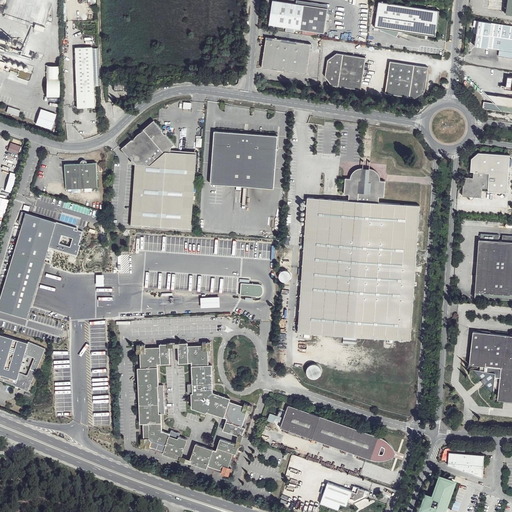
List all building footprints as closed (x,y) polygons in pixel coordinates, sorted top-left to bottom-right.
[(273,1),(269,26),(301,30),(305,5),(273,1)] [(435,36),(439,11),(379,1),(375,27),(399,31),(435,36)] [(328,8),(305,5),(301,30),(325,34),(328,8)] [(511,50),(511,26),(475,20),(474,27),(478,27),(475,46),(511,50)] [(399,31),(375,27),(397,36),(399,31)] [(0,70),(2,71),(3,70),(10,72),(10,71),(16,73),(17,78),(31,81),(34,69),(34,66),(34,60),(35,58),(41,60),(42,54),(36,52),(36,53),(32,52),(30,57),(23,56),(25,43),(23,38),(20,37),(15,37),(9,38),(7,40),(6,40),(0,38),(0,70)] [(266,38),(262,68),(307,74),(311,44),(266,38)] [(511,50),(475,46),(499,50),(498,56),(511,58),(511,50)] [(92,49),(75,49),(77,86),(77,109),(95,109),(93,71),(92,49)] [(337,54),(331,58),(329,82),(332,85),(360,90),(365,58),(337,54)] [(411,98),(416,66),(391,62),(386,94),(411,98)] [(59,66),(46,66),(47,98),(60,98),(59,66)] [(429,68),(416,66),(411,98),(416,98),(425,91),(429,68)] [(116,91),(125,91),(124,82),(116,82),(116,91)] [(511,104),(485,101),(482,100),(481,107),(511,111),(511,104)] [(51,130),(56,114),(41,109),(36,124),(51,130)] [(175,144),(167,134),(166,134),(163,131),(164,130),(155,120),(145,129),(145,130),(143,132),(140,133),(138,134),(137,135),(136,137),(133,139),(133,138),(122,147),(128,155),(129,154),(133,159),(131,161),(131,162),(132,162),(136,164),(132,224),(192,229),(197,154),(171,152),(171,148),(175,144)] [(214,131),(210,184),(273,188),(277,135),(214,131)] [(18,154),(21,145),(11,142),(8,151),(18,154)] [(468,197),(475,197),(481,197),(482,188),(488,189),(488,191),(507,192),(510,155),(478,153),(472,159),(471,171),(473,172),(473,178),(463,177),(462,196),(468,197)] [(81,162),(65,164),(66,188),(98,186),(96,161),(88,162),(86,160),(85,159),(83,160),(82,161),(81,162)] [(348,201),(307,197),(296,332),(410,341),(419,207),(378,203),(378,197),(384,198),(385,182),(380,182),(379,179),(378,176),(376,173),(374,171),(371,170),(365,168),(359,169),(354,172),(351,176),(350,179),(345,179),(343,194),(349,195),(348,201)] [(3,199),(0,197),(0,216),(4,217),(9,200),(3,199)] [(27,213),(22,211),(18,223),(23,225),(27,213)] [(57,222),(27,213),(23,225),(0,300),(0,309),(28,318),(47,255),(49,247),(77,255),(80,245),(79,244),(83,231),(75,229),(75,227),(57,222)] [(475,298),(511,299),(511,236),(503,236),(503,242),(479,240),(475,298)] [(257,285),(240,284),(238,296),(255,297),(257,297),(259,296),(261,294),(261,292),(261,290),(260,288),(259,287),(257,285)] [(219,295),(201,296),(201,306),(220,305),(219,295)] [(0,332),(0,378),(28,390),(46,347),(29,340),(28,341),(0,332)] [(473,371),(481,380),(484,385),(493,396),(494,388),(498,389),(497,400),(511,402),(511,336),(472,332),(469,365),(480,366),(480,371),(473,371)] [(221,430),(241,437),(244,428),(241,427),(246,413),(249,414),(252,406),(244,403),(243,406),(229,401),(230,398),(212,392),(211,365),(208,365),(207,350),(211,350),(210,342),(201,342),(201,345),(187,346),(186,343),(177,343),(178,363),(191,362),(192,383),(187,384),(187,393),(190,393),(191,408),(205,413),(206,411),(226,418),(221,430)] [(161,454),(178,460),(185,440),(177,437),(178,434),(169,430),(168,434),(160,431),(159,414),(164,414),(162,385),(158,385),(157,364),(169,363),(168,344),(159,344),(159,347),(144,348),(144,345),(135,345),(136,353),(139,353),(140,368),(136,368),(139,424),(142,424),(142,439),(139,439),(139,447),(147,449),(148,447),(162,452),(161,454)] [(321,369),(320,367),(319,365),(317,363),(314,363),(311,363),(309,364),(307,366),(306,368),(305,371),(306,373),(307,376),(309,378),(312,379),(314,379),(317,378),(319,376),(321,374),(321,372),(321,369)] [(279,428),(311,439),(320,416),(288,405),(279,428)] [(320,416),(311,439),(374,461),(377,462),(381,462),(386,461),(394,456),(395,455),(394,452),(391,445),(384,439),(381,437),(320,416)] [(219,474),(227,477),(229,469),(226,468),(231,454),(234,455),(237,446),(219,439),(214,451),(194,444),(187,463),(205,469),(206,466),(220,471),(219,474)] [(485,455),(449,452),(448,465),(482,477),(485,455)] [(444,506),(446,507),(448,503),(446,502),(453,481),(440,477),(433,497),(426,495),(419,511),(444,511),(445,511),(442,511),(444,506)] [(320,504),(338,510),(340,504),(346,506),(348,502),(353,503),(367,496),(369,491),(353,486),(351,491),(327,483),(320,504)]
